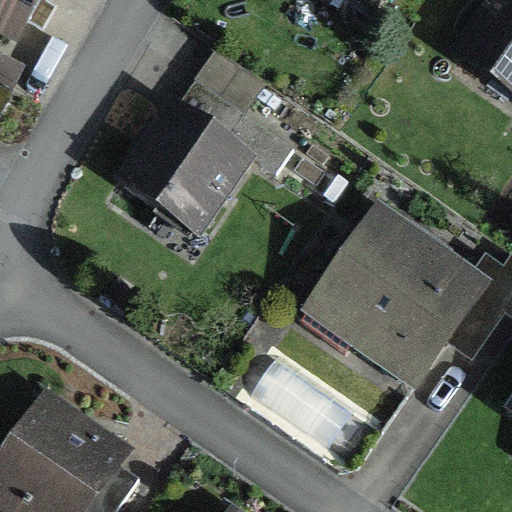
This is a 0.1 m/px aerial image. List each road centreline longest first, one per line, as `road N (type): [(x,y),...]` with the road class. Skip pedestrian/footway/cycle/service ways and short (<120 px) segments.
road 1 (residential): [(0,287),(342,511)]
road 2 (residential): [(147,0),(0,266)]
